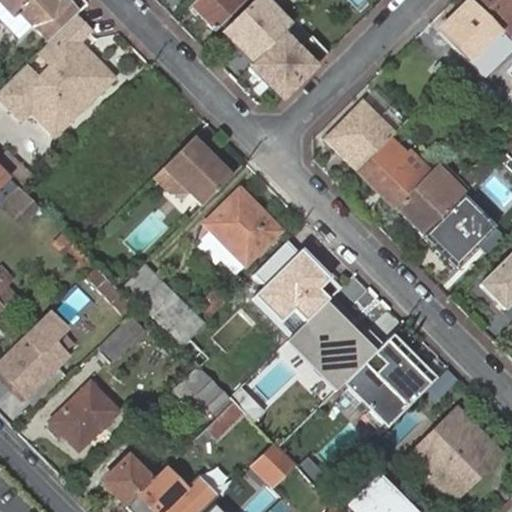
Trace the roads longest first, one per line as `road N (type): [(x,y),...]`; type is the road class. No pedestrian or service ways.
road 1 (residential): [(511,405),(266,152)]
road 2 (residential): [(266,152),(425,0)]
road 3 (residential): [(266,152),(123,0)]
